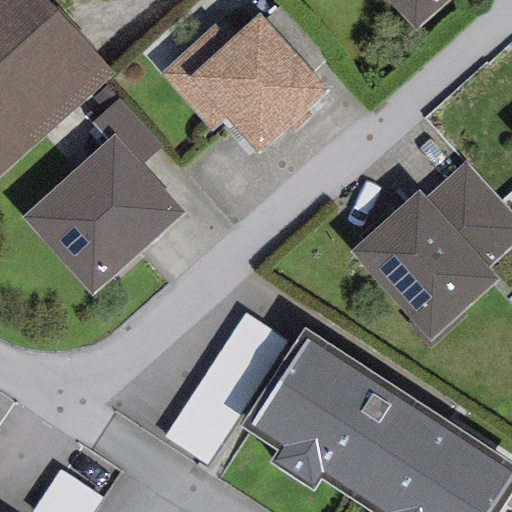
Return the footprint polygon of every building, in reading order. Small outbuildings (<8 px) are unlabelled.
[(41,0),(0,0),(0,182),(114,78),(41,0)] [(384,0),(413,34),(452,0),(384,0)] [(211,34),(161,79),(211,134),(224,122),(257,159),(327,96),(259,21),(226,50),(211,34)] [(114,139),(139,167),(160,148),(118,102),(90,127),(106,146),(114,139)] [(106,146),(21,222),(92,301),(185,218),(139,167),(114,139),(106,146)] [(511,213),(468,164),(425,202),(484,269),(511,244),(511,213)] [(417,196),(349,259),(429,346),(498,283),(484,269),(425,202),(417,196)] [(285,344),(243,317),(164,440),(205,467),(285,344)] [(502,511),(511,497),(511,469),(303,337),(240,434),(277,458),(269,470),(312,497),(319,486),(360,511),(502,511)]
